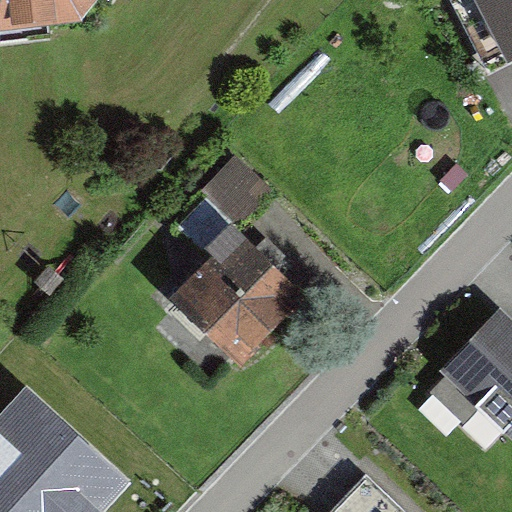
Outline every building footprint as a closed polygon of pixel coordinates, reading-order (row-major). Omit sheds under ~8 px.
[(0,0),(0,52),(1,53),(0,42),(85,32),(109,0),(0,0)] [(511,0),(472,0),(508,70),(511,67),(511,0)] [(275,192),(236,159),(217,181),(256,214),(275,192)] [(213,265),(171,306),(241,377),(313,306),(210,202),(180,231),(213,265)] [(511,321),(502,312),(441,376),(511,443),(511,321)] [(0,511),(103,511),(120,494),(16,400),(0,417),(0,511)] [(402,511),(369,479),(336,511),(402,511)]
